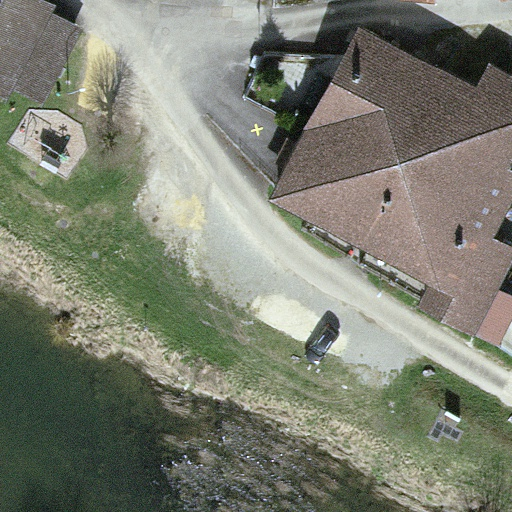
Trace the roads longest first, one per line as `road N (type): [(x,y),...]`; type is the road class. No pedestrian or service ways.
road 1 (residential): [(454,351),(304,267),(239,218),(209,162),(179,72)]
road 2 (residential): [(511,11),(295,12),(233,32),(179,72)]
